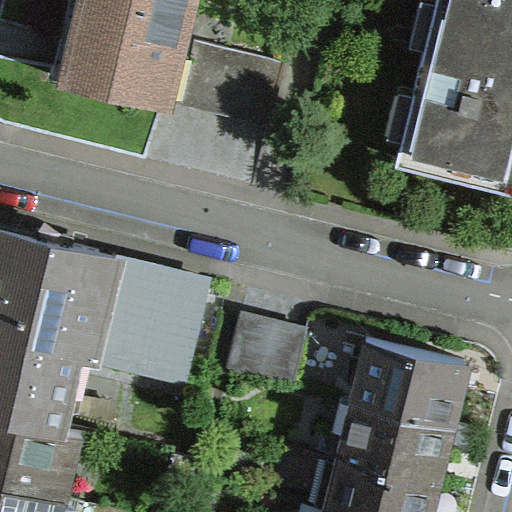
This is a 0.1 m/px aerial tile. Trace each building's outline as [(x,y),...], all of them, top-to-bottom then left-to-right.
[(68,0),(58,45),(51,71),(164,98),(166,90),(154,87),(164,46),(176,48),(188,0),(68,0)] [(511,1),(507,0),(433,0),(395,156),(511,185),(511,1)] [(194,37),(180,97),(269,117),(283,59),(194,37)] [(0,408),(56,422),(74,348),(60,345),(84,244),(1,224),(0,223),(0,408)] [(114,254),(115,251),(92,245),(84,244),(60,345),(74,348),(184,375),(208,277),(114,254)] [(241,309),(228,364),(292,379),(305,325),(241,309)] [(464,357),(366,333),(351,394),(455,419),(458,406),(463,383),(458,382),(464,357)] [(455,419),(351,394),(336,454),(435,478),(438,462),(440,454),(446,456),(455,419)] [(67,425),(56,422),(0,408),(0,478),(51,491),(67,425)] [(166,478),(189,482),(195,456),(173,450),(166,478)] [(435,478),(336,454),(324,502),(366,511),(426,511),(435,478)] [(0,511),(46,511),(51,491),(0,478),(0,511)] [(366,511),(324,502),(321,511),(366,511)]
